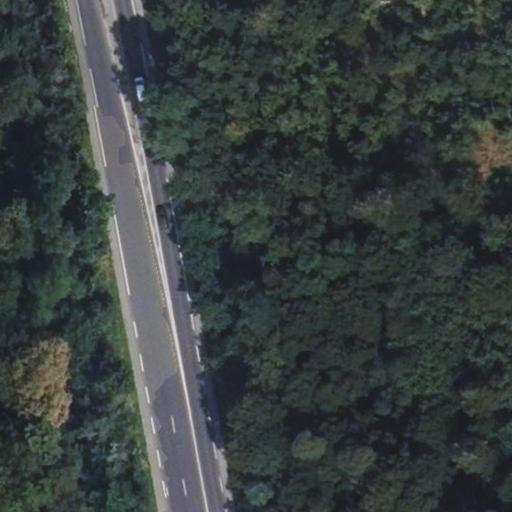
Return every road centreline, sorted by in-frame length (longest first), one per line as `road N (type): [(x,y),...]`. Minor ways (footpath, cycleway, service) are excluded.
road 1 (primary): [(86,0),(167,361)]
road 2 (primary): [(167,361),(183,314),(122,0)]
road 3 (track): [(163,238),(511,173)]
road 4 (primary): [(198,511),(167,361)]
